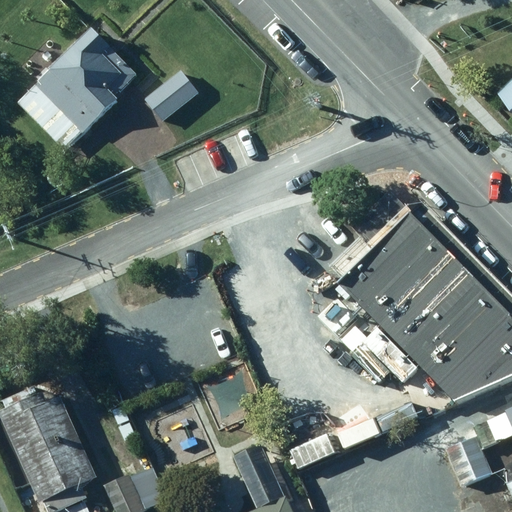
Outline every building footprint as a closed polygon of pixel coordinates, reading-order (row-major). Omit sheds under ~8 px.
[(89,31),(25,96),(35,105),(24,116),(61,153),(79,135),(81,137),(115,102),(112,99),(135,76),(89,31)] [(179,73),(144,102),(161,123),(197,95),(179,73)] [(511,81),(503,89),(511,98),(511,81)] [(398,193),(362,231),(382,251),(380,254),(345,290),(449,390),(473,364),(484,375),(511,363),(501,336),(511,324),(511,316),(414,223),(421,215),(398,193)] [(57,511),(83,500),(78,489),(95,482),(58,400),(46,405),(41,394),(25,401),(22,395),(2,404),(5,411),(0,413),(0,426),(36,506),(42,504),(45,511),(57,511)] [(453,451),(468,487),(499,474),(489,449),(511,439),(511,483),(511,484),(511,409),(511,410),(511,413),(511,414),(478,428),(483,438),(453,451)] [(317,449),(324,465),(407,432),(401,416),(317,449)] [(231,459),(248,493),(275,480),(258,446),(231,459)] [(451,456),(434,463),(450,501),(468,493),(466,488),(465,486),(451,456)] [(108,498),(82,509),(83,511),(142,511),(132,490),(109,500),(108,498)] [(289,511),(284,500),(254,511),(289,511)]
